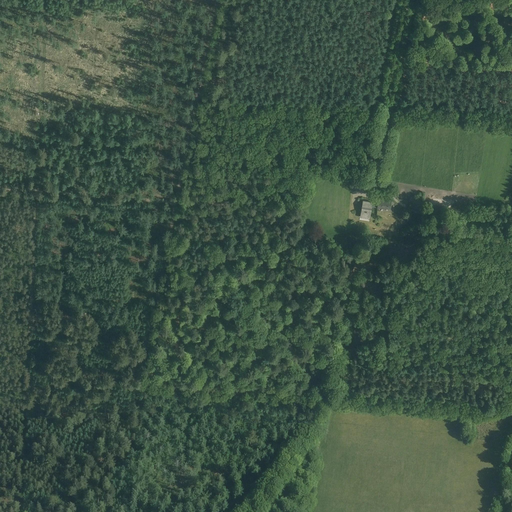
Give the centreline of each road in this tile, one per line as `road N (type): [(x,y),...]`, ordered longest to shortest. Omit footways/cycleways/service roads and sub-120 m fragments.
road 1 (track): [(216,0),(136,382),(127,511)]
road 2 (track): [(21,511),(43,0)]
road 3 (track): [(254,511),(319,407),(353,270),(445,223),(511,237)]
road 4 (track): [(0,189),(250,209),(351,278)]
road 5 (track): [(136,382),(506,411)]
road 6 (track): [(386,96),(199,91)]
road 7 (track): [(406,0),(371,176)]
road 8 (track): [(492,511),(511,374)]
